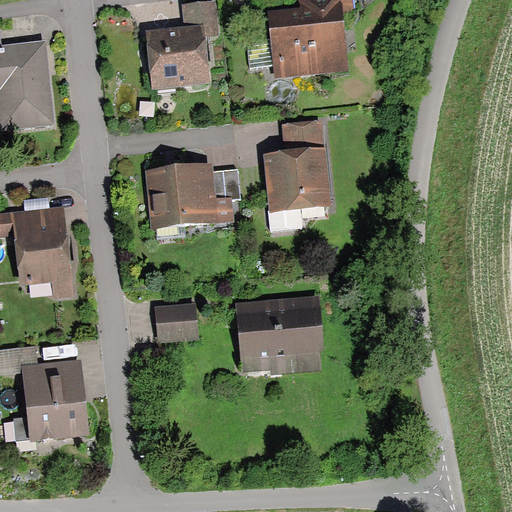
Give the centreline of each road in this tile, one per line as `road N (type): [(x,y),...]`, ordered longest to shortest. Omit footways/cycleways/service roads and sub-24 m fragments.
road 1 (residential): [(458,0),(415,190),(416,320),(449,486)]
road 2 (residential): [(129,505),(95,171)]
road 3 (residential): [(449,486),(383,497),(129,505)]
road 4 (residential): [(95,171),(77,0)]
